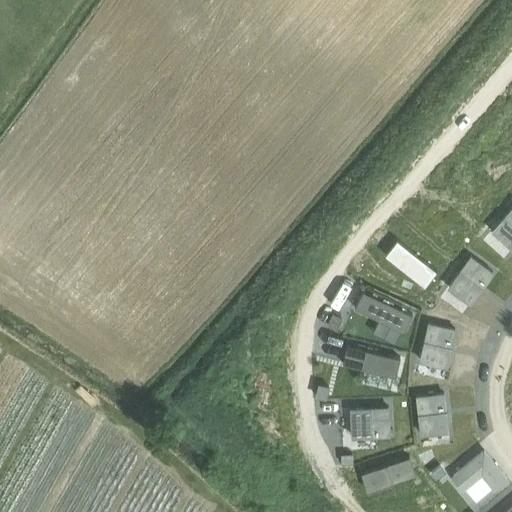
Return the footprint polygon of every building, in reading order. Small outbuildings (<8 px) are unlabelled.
[(511,207),(493,229),(511,246),(511,207)] [(412,274),(426,285),(437,270),(397,238),(397,239),(386,253),(400,264),(399,265),(412,275),(412,274)] [(449,286),(471,302),(493,271),(471,255),(449,286)] [(363,290),(355,307),(377,317),(377,318),(378,318),(372,330),(396,342),(402,330),(410,313),(412,315),(413,314),(363,290)] [(333,313),(327,324),(337,329),(342,318),(333,313)] [(456,328),(429,322),(420,359),(447,365),(456,328)] [(347,343),(342,362),(367,368),(367,369),(368,369),(364,382),(390,388),(393,375),(394,373),(393,373),(397,357),(400,357),(400,356),(347,343)] [(319,383),(316,395),(326,397),(329,386),(319,383)] [(448,429),(444,392),(417,395),(421,432),(448,429)] [(352,435),(390,433),(389,406),(351,408),(352,435)] [(484,449),(453,475),(463,487),(465,486),(476,500),(493,485),(495,487),(507,477),(484,449)] [(353,452),(341,453),(342,461),(353,461),(353,452)] [(416,474),(409,455),(361,471),(362,472),(364,472),(369,487),(392,479),(393,481),(416,474)] [(440,464),(431,471),(436,477),(445,470),(440,464)]
